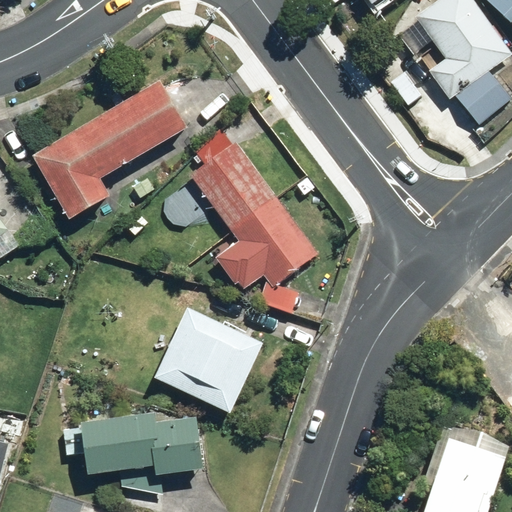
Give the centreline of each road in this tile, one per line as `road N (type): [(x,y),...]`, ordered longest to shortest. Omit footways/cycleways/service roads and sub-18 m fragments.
road 1 (residential): [(257,0),(453,248)]
road 2 (residential): [(453,248),(372,341),(315,511)]
